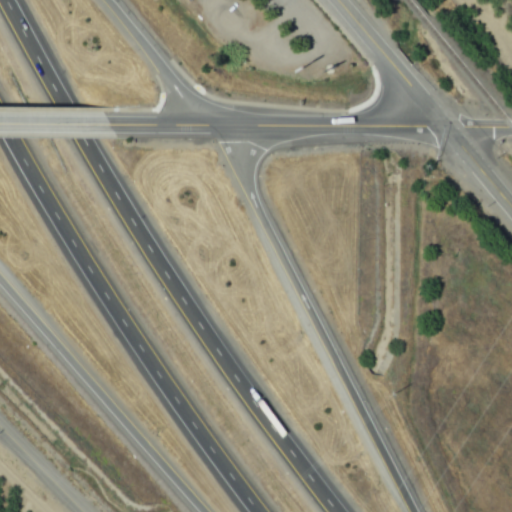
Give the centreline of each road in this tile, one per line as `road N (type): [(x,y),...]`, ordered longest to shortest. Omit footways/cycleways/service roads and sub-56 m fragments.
road 1 (motorway): [(341,511),(278,436),(133,217),(10,0)]
road 2 (motorway): [(0,113),(145,353),(263,511)]
road 3 (motorway): [(414,498),(313,325),(224,119)]
road 4 (tertiary): [(119,120),(511,129)]
road 5 (motorway): [(0,278),(203,511)]
road 6 (tertiary): [(511,215),(331,0)]
road 7 (motorway): [(224,119),(117,0)]
